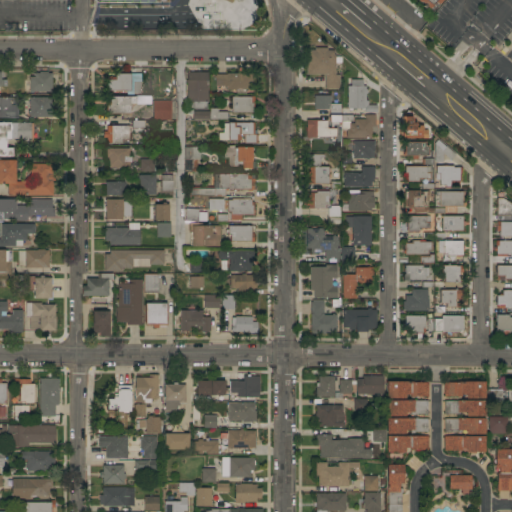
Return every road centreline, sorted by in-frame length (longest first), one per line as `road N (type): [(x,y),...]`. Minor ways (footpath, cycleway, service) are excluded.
road 1 (residential): [(285,511),(284,25),(311,0)]
road 2 (residential): [(0,354),(511,355)]
road 3 (residential): [(77,511),(79,51)]
road 4 (residential): [(389,355),(391,51)]
road 5 (residential): [(0,51),(284,51)]
road 6 (residential): [(483,355),(484,177),(496,141)]
road 7 (residential): [(450,467),(423,479),(412,511),(489,506),(478,479),(450,467)]
